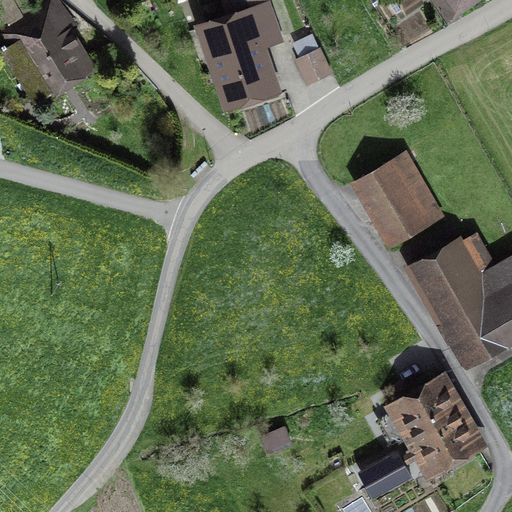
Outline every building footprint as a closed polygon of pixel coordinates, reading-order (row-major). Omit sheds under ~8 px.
[(58,0),(45,9),(41,2),(0,29),(0,41),(35,93),(80,63),(59,31),(74,21),(60,0),(58,0)] [(224,0),(230,16),(253,8),(249,0),(224,0)] [(268,3),(253,8),(230,16),(204,24),(228,99),(271,86),(257,41),(278,34),(268,3)] [(320,48),(296,60),(307,83),(330,71),(320,48)] [(392,241),(427,220),(392,159),(357,180),(392,241)] [(511,255),(483,272),(463,238),(420,263),(474,355),(511,332),(511,255)] [(408,448),(421,471),(474,440),(441,384),(379,421),(393,445),(413,433),(418,442),(408,448)] [(290,440),(284,426),(260,437),(267,451),(290,440)] [(399,451),(358,475),(364,485),(374,479),(382,493),(413,475),(399,451)]
